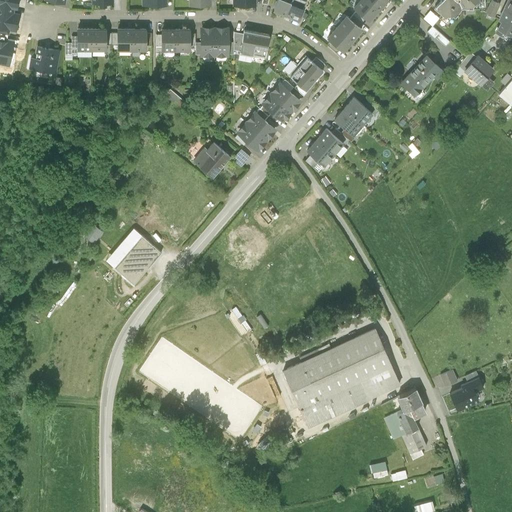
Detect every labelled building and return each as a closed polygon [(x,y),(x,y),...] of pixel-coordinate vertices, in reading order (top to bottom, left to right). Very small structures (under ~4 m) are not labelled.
[(0,0),(0,29),(17,33),(20,14),(16,13),(18,0),(0,0)] [(275,0),(272,8),(287,14),(292,0),(275,0)] [(310,0),(292,0),(287,14),(301,20),(310,0)] [(368,23),(378,12),(365,0),(359,0),(352,8),(356,11),(365,20),(368,23)] [(386,0),(365,0),(378,12),(388,1),(386,0)] [(440,0),(435,6),(449,19),(461,6),(486,5),(486,0),(440,0)] [(492,0),(489,0),(484,13),(493,17),(499,3),(492,0)] [(511,0),(504,0),(502,6),(511,11),(511,0)] [(511,11),(502,6),(495,20),(498,21),(492,32),(504,39),(506,35),(510,37),(511,33),(511,11)] [(423,17),(432,25),(438,18),(429,10),(423,17)] [(349,18),(359,27),(365,20),(356,11),(349,18)] [(349,18),(346,15),(337,25),(353,40),(362,30),(359,27),(349,18)] [(345,50),(353,40),(337,25),(328,35),(330,37),(340,46),(345,50)] [(432,25),(426,31),(433,38),(434,36),(444,45),(448,41),(432,25)] [(93,27),(77,26),(77,40),(77,47),(92,48),(93,27)] [(93,27),(92,48),(107,48),(107,44),(107,32),(107,27),(93,27)] [(132,27),(118,27),(118,32),(118,44),(118,48),(132,48),(132,27)] [(132,27),(132,48),(145,49),(146,44),(146,28),(132,27)] [(176,27),(162,27),(163,48),(176,48),(176,27)] [(176,27),(176,48),(190,48),(190,27),(176,27)] [(213,28),(199,28),(199,56),(213,56),(213,28)] [(213,28),(213,56),(229,56),(229,49),(229,28),(213,28)] [(256,33),(242,30),(238,52),(252,55),(256,33)] [(118,32),(107,32),(107,44),(118,44),(118,32)] [(256,33),(252,55),(266,57),(270,35),(256,33)] [(337,50),(340,46),(330,37),(327,41),(337,50)] [(0,60),(8,62),(12,40),(6,39),(0,38),(0,60)] [(76,54),(77,47),(77,40),(65,40),(65,54),(76,54)] [(60,49),(34,45),(30,67),(56,71),(60,49)] [(463,69),(474,56),(469,51),(457,64),(463,69)] [(493,68),(476,54),(474,56),(463,69),(461,71),(478,85),(493,68)] [(297,65),(317,82),(326,72),(322,69),(312,59),(306,55),(297,65)] [(312,59),(322,69),(327,64),(317,55),(312,59)] [(438,69),(423,55),(399,82),(417,99),(424,91),(420,88),(438,69)] [(298,83),(308,92),(317,82),(297,65),(288,75),(298,83)] [(511,77),(506,73),(499,81),(504,85),(511,77)] [(504,85),(496,94),(511,107),(511,106),(511,75),(511,77),(504,85)] [(281,83),(291,92),(294,87),(285,79),(281,83)] [(268,92),(292,112),(301,101),(291,92),(281,83),(278,80),(268,92)] [(305,96),(308,92),(298,83),(294,87),(305,96)] [(249,89),(245,85),(240,90),(244,94),(249,89)] [(270,115),(281,125),(292,112),(268,92),(257,104),(260,107),(270,115)] [(342,107),(360,123),(370,111),(362,104),(352,96),(342,107)] [(362,104),(370,111),(372,113),(376,109),(366,100),(362,104)] [(255,112),(265,121),(270,115),(260,107),(255,112)] [(342,107),(333,118),(343,127),(351,134),(360,123),(342,107)] [(255,112),(253,110),(243,121),(266,141),(275,131),(265,121),(255,112)] [(511,113),(509,110),(503,116),(507,119),(511,113)] [(256,152),(266,141),(243,121),(233,132),(256,152)] [(315,138),(332,153),(341,142),(330,132),(324,127),(315,138)] [(330,132),(341,142),(343,143),(347,139),(338,131),(334,127),(330,132)] [(338,131),(347,139),(349,141),(353,136),(351,134),(343,127),(338,131)] [(315,138),(305,150),(321,164),(332,153),(315,138)] [(178,145),(173,141),(169,146),(174,150),(178,145)] [(192,163),(207,176),(227,155),(212,141),(192,163)] [(249,157),(239,148),(230,157),(240,166),(249,157)] [(104,230),(94,223),(85,236),(95,243),(104,230)] [(108,261),(135,284),(162,251),(135,228),(108,261)] [(116,276),(111,271),(103,279),(109,284),(116,276)] [(233,320),(240,331),(246,328),(247,329),(250,327),(237,305),(233,307),(239,318),(233,320)] [(401,385),(375,327),(324,350),(322,344),(299,355),(301,360),(283,370),(308,427),(401,385)] [(438,374),(443,386),(456,380),(451,369),(438,374)] [(464,376),(466,381),(477,376),(475,371),(464,376)] [(460,387),(448,393),(454,407),(456,410),(478,400),(474,391),(484,387),(478,375),(477,376),(466,381),(459,384),(460,387)] [(397,395),(402,406),(408,420),(415,418),(427,412),(415,387),(397,395)] [(449,409),(454,407),(448,393),(442,395),(449,409)] [(426,443),(415,418),(408,420),(402,406),(384,414),(393,434),(400,431),(409,451),(420,446),(426,443)] [(420,446),(409,451),(412,458),(423,453),(420,446)] [(383,460),(368,462),(369,469),(384,467),(383,460)] [(387,469),(373,472),(374,477),(388,474),(387,469)] [(405,469),(391,472),(393,480),(407,476),(405,469)] [(433,500),(414,505),(416,511),(425,511),(435,510),(433,500)]
